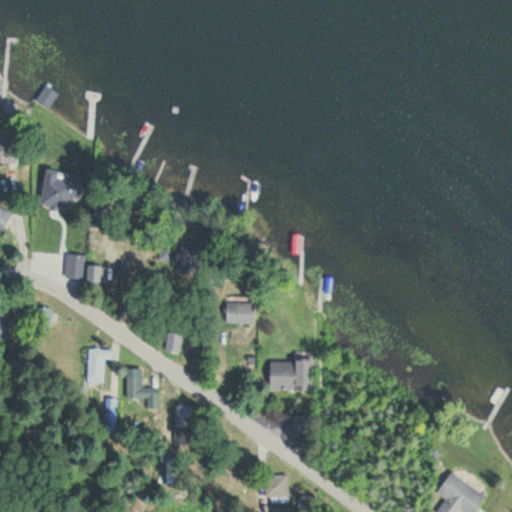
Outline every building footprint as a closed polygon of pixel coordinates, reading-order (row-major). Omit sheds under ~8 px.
[(59,94),(46,85),(36,101),(48,109),(59,94)] [(86,100),(100,101),(100,93),(86,92),(86,100)] [(17,135),(0,134),(0,162),(16,163),(17,135)] [(65,227),(70,192),(43,188),(39,211),(55,213),(53,225),(65,227)] [(0,230),(3,232),(12,214),(0,207),(0,230)] [(107,229),(109,209),(93,208),(91,228),(107,229)] [(177,272),(198,274),(201,248),(180,246),(177,272)] [(66,279),(85,279),(85,256),(66,256),(66,279)] [(101,283),(102,267),(88,266),(88,282),(101,283)] [(227,324),(254,324),(254,303),(227,303),(227,324)] [(166,351),(180,351),(181,333),(167,332),(166,351)] [(104,359),(113,359),(113,348),(88,348),(88,382),(104,382),(104,359)] [(270,390),(312,390),(312,361),(270,361),(270,390)] [(140,373),(127,373),(127,400),(159,400),(159,387),(140,387),(140,373)] [(116,431),(116,397),(105,397),(105,431),(116,431)] [(191,405),(175,404),(174,430),(190,430),(191,405)] [(292,435),(303,435),(303,416),(292,416),(292,435)] [(475,511),(486,497),(452,472),(436,493),(446,500),(437,511),(461,511),(462,511),(463,511),(475,511)] [(288,475),(264,475),(264,500),(288,500),(288,475)]
